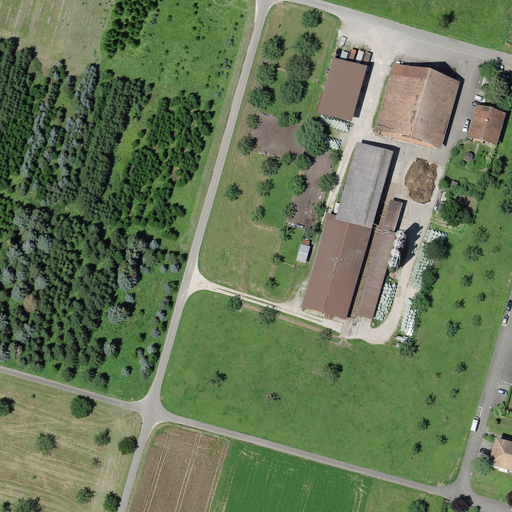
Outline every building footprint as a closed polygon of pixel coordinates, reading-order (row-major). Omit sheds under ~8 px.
[(355,125),(369,70),(336,61),(321,116),(355,125)] [(445,151),(463,84),(396,66),(378,134),(445,151)] [(500,148),(508,117),(480,109),(472,140),(500,148)] [(394,160),(361,150),(341,219),(330,216),(301,311),(348,325),(350,317),(370,323),(404,211),(381,204),(394,160)] [(511,345),(501,383),(511,385),(511,345)] [(511,445),(492,439),(483,465),(511,473),(511,445)]
